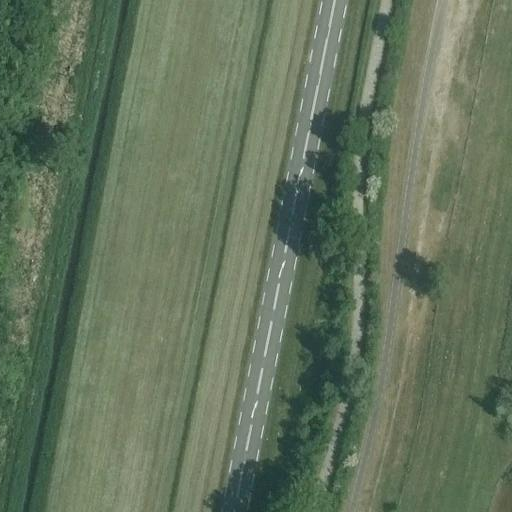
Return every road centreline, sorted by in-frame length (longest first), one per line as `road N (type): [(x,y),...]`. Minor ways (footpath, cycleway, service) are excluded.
road 1 (primary): [(234,511),(334,0)]
road 2 (track): [(0,506),(100,0)]
